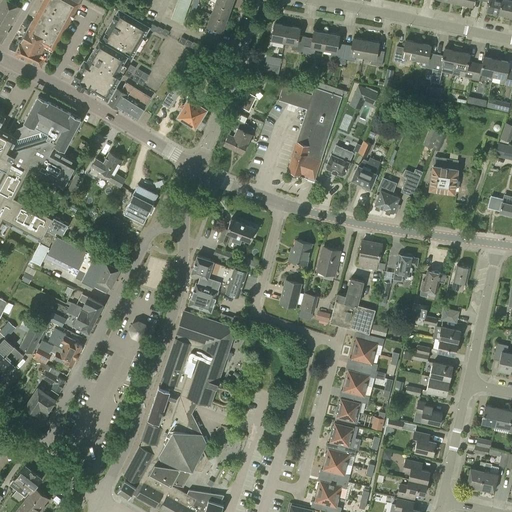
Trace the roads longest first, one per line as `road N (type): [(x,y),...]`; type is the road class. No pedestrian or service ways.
road 1 (residential): [(99,499),(171,316),(183,224)]
road 2 (residential): [(183,224),(151,233),(45,444)]
road 3 (tertiary): [(200,169),(0,59)]
road 4 (tertiary): [(497,245),(282,205)]
road 5 (residential): [(511,40),(310,0)]
road 6 (residential): [(314,336),(336,348),(301,485),(271,483)]
road 7 (residential): [(200,169),(262,0)]
road 8 (residential): [(282,205),(255,311),(314,336)]
road 9 (residential): [(271,483),(314,336)]
road 10 (residential): [(467,384),(497,245)]
